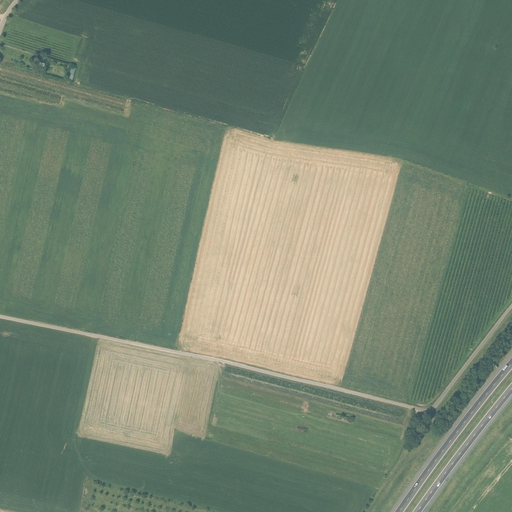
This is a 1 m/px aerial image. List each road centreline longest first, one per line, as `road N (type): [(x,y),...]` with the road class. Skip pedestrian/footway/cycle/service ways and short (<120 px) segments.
road 1 (unclassified): [(0,316),(425,412),(511,310)]
road 2 (motorway): [(511,362),(399,511)]
road 3 (motorway): [(417,511),(511,388)]
